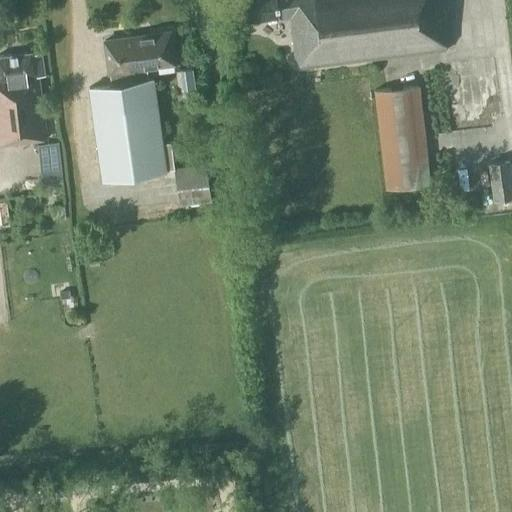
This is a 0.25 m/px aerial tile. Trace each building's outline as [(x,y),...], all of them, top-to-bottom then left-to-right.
[(242,0),(245,22),(290,16),(296,69),(446,50),(439,0),(242,0)] [(111,84),(89,88),(103,180),(175,169),(171,142),(162,143),(153,78),(148,79),(146,67),(174,63),(169,31),(104,41),(111,84)] [(41,53),(31,54),(30,52),(0,55),(0,144),(45,139),(38,77),(43,76),(41,53)] [(179,70),(181,79),(193,77),(192,68),(179,70)] [(387,189),(430,184),(418,84),(375,89),(387,189)] [(62,183),(58,139),(36,142),(41,185),(62,183)] [(511,197),(511,179),(509,159),(487,161),(493,200),(511,197)] [(175,169),(180,204),(212,200),(207,164),(175,169)]
